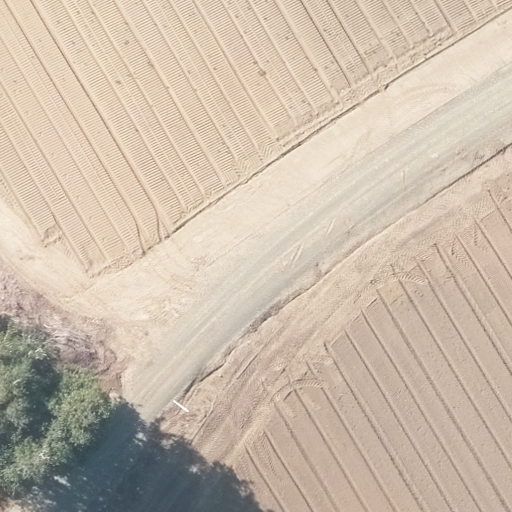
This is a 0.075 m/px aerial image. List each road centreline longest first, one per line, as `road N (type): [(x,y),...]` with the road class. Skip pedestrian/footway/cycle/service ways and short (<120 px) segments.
road 1 (track): [(511,97),(374,171),(218,272),(0,481)]
road 2 (track): [(0,186),(145,342)]
